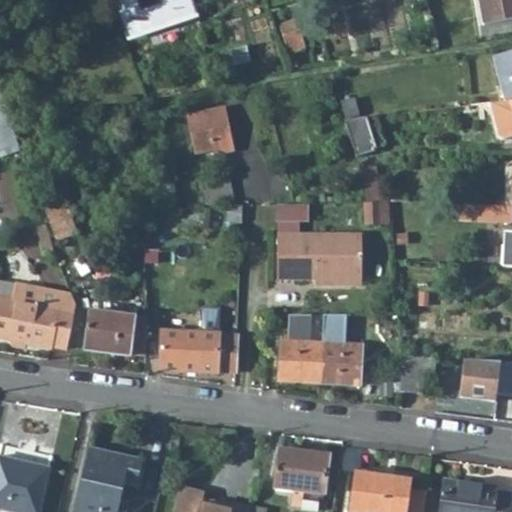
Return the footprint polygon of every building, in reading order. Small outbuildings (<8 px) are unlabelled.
[(111,0),(127,39),(198,14),(192,0),(111,0)] [(511,19),(511,0),(478,0),(483,25),(511,19)] [(306,48),(297,20),(279,26),(288,53),(306,48)] [(246,46),(230,50),(234,66),(250,62),(246,46)] [(230,50),(221,53),(225,69),(234,66),(230,50)] [(505,101),(509,100),(511,99),(511,53),(494,59),(505,101)] [(0,136),(14,132),(0,92),(0,136)] [(345,119),(358,115),(353,99),(340,102),(345,119)] [(511,99),(509,100),(505,101),(491,103),(499,136),(505,139),(511,137),(511,99)] [(234,151),(225,107),(187,115),(195,154),(213,150),(214,156),(234,151)] [(376,148),(366,117),(345,119),(357,156),(373,151),(373,149),(376,148)] [(0,136),(0,144),(17,139),(14,132),(0,136)] [(376,180),(373,167),(367,167),(361,170),(364,183),(376,180)] [(151,173),(157,205),(172,203),(167,171),(151,173)] [(206,206),(234,201),(233,196),(228,175),(200,180),(206,206)] [(43,197),(62,190),(58,178),(38,185),(43,197)] [(376,180),(364,183),(367,201),(380,200),(376,180)] [(77,233),(62,190),(43,197),(42,197),(57,240),(77,233)] [(365,202),(365,210),(379,209),(380,223),(389,223),(388,201),(365,202)] [(511,222),(511,205),(452,203),(452,220),(511,222)] [(243,206),(242,205),(228,206),(227,221),(242,222),(243,206)] [(278,235),(298,235),(299,222),(307,221),(307,206),(278,206),(278,235)] [(380,223),(379,209),(365,210),(366,224),(380,223)] [(241,230),(242,222),(227,221),(227,229),(241,230)] [(37,226),(45,255),(53,253),(45,224),(37,226)] [(511,231),(504,231),(502,267),(511,267),(511,231)] [(361,285),(361,235),(298,235),(278,235),(277,235),(277,279),(315,279),(326,279),(326,285),(361,285)] [(0,297),(12,300),(15,283),(3,280),(0,295),(0,297)] [(0,297),(0,337),(51,348),(51,346),(58,311),(54,290),(15,283),(12,300),(0,297)] [(72,294),(54,290),(58,311),(51,346),(67,349),(76,305),(72,294)] [(89,311),(85,351),(130,356),(130,355),(145,357),(146,318),(135,316),(89,311)] [(278,381),(319,384),(321,343),(322,330),(323,315),(301,314),(300,329),(313,330),(312,343),(281,341),(278,381)] [(341,332),(342,315),(323,315),(322,330),(341,332)] [(159,370),(217,373),(217,372),(235,373),(237,336),(219,335),(219,334),(161,331),(159,370)] [(361,345),(321,343),(319,384),(359,386),(361,345)] [(434,371),(434,357),(401,356),(401,392),(422,393),(423,371),(434,371)] [(501,361),(463,359),(459,396),(496,402),(497,395),(501,361)] [(511,386),(511,361),(501,361),(497,395),(511,396),(511,386)] [(511,411),(499,410),(497,419),(511,421),(511,411)] [(143,459),(89,446),(73,511),(127,511),(129,506),(120,504),(125,483),(137,486),(143,459)] [(329,454),(279,449),(275,488),(325,494),(329,454)] [(38,511),(50,467),(0,455),(0,508),(16,511),(38,511)] [(422,511),(425,494),(408,491),(410,481),(355,473),(349,511),(422,511)] [(471,484),(443,479),(442,484),(470,489),(471,484)] [(470,489),(442,484),(437,511),(511,511),(511,494),(497,492),(498,488),(471,484),(470,489)] [(204,493),(179,486),(172,511),(248,511),(250,508),(232,503),(231,505),(213,501),(212,506),(201,503),(203,498),(204,493)]
